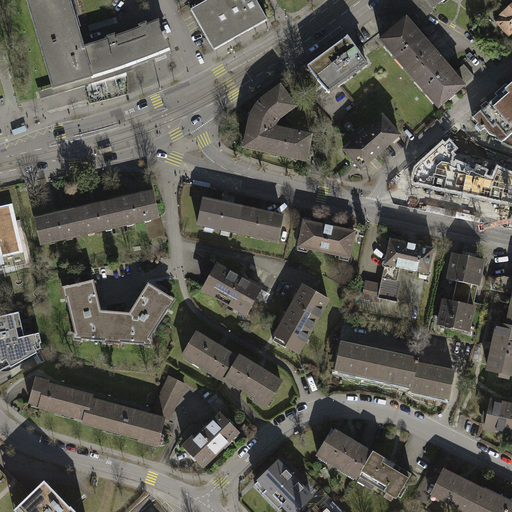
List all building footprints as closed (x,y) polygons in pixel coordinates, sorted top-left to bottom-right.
[(25,0),(51,87),(80,79),(81,82),(101,76),(124,69),(169,52),(163,40),(167,39),(164,33),(161,34),(156,22),(145,26),(144,23),(137,26),(138,29),(114,38),(112,34),(105,37),(106,40),(80,48),(66,0),(25,0)] [(205,0),(189,9),(212,51),(266,20),(254,0),(205,0)] [(392,0),(390,2),(375,16),(389,31),(405,18),(409,23),(433,8),(426,0),(392,0)] [(426,0),(433,8),(442,0),(426,0)] [(509,36),(511,33),(511,10),(509,8),(495,21),(509,36)] [(87,25),(86,25),(88,32),(116,23),(114,17),(87,25)] [(379,39),(408,74),(433,52),(409,23),(405,18),(389,31),(379,39)] [(304,68),(297,73),(313,90),(319,86),(326,93),(365,65),(357,54),(358,54),(346,37),(304,68)] [(452,74),(433,52),(408,74),(438,108),(463,86),(452,74)] [(463,64),(452,74),(463,86),(474,76),(463,64)] [(495,97),(472,118),(483,130),(486,128),(488,131),(488,133),(488,135),(498,138),(500,136),(504,141),(511,133),(511,83),(511,82),(506,87),(495,97)] [(243,147),(304,160),(311,137),(273,129),(275,122),(293,109),(279,85),(257,104),(251,116),(243,147)] [(344,150),(360,169),(398,135),(382,117),(344,150)] [(419,184),(472,195),(478,166),(461,162),(466,139),(447,135),(442,158),(425,155),(419,184)] [(511,174),(500,172),(494,198),(511,202),(511,174)] [(114,202),(119,226),(145,220),(158,217),(159,217),(153,192),(114,202)] [(198,224),(238,232),(243,208),(203,200),(198,224)] [(114,202),(75,210),(80,235),(119,226),(114,202)] [(0,264),(1,265),(0,260),(0,256),(20,252),(14,228),(9,206),(0,208),(0,264)] [(283,217),(243,208),(238,232),(277,241),(283,217)] [(41,244),(80,235),(75,210),(35,220),(41,244)] [(163,236),(158,217),(145,220),(150,239),(163,236)] [(304,221),(299,247),(349,258),(355,232),(304,221)] [(434,249),(391,240),(385,266),(400,269),(400,268),(428,274),(434,249)] [(483,260),(454,254),(449,280),(460,282),(472,285),(478,286),(483,260)] [(217,264),(204,288),(248,312),(261,289),(217,264)] [(385,266),(382,277),(397,281),(400,269),(385,266)] [(511,277),(506,276),(491,279),(489,289),(502,292),(501,291),(502,288),(504,288),(511,289),(511,305),(511,308),(511,317),(510,317),(507,327),(511,327),(511,277)] [(397,281),(382,277),(381,285),(367,282),(363,298),(378,301),(379,298),(393,301),(397,281)] [(115,312),(101,311),(93,281),(68,287),(70,297),(67,298),(76,335),(81,336),(81,339),(105,341),(106,338),(113,338),(115,312)] [(456,302),(444,299),(439,325),(468,332),(474,306),(468,304),(472,285),(460,282),(456,302)] [(145,341),(148,341),(168,308),(166,306),(171,298),(149,284),(130,313),(115,312),(113,338),(120,339),(120,342),(145,344),(145,341)] [(328,299),(304,286),(299,295),(301,296),(281,331),(279,330),(273,341),(286,348),(287,346),(296,352),(322,307),(323,308),(328,299)] [(0,362),(6,360),(10,366),(11,367),(37,353),(34,347),(41,343),(39,333),(24,337),(19,312),(0,316),(0,362)] [(498,324),(488,369),(511,374),(511,327),(507,327),(498,324)] [(227,379),(239,359),(238,359),(196,334),(183,355),(226,381),(227,379)] [(337,368),(374,376),(380,351),(342,343),(337,368)] [(417,359),(380,351),(374,376),(412,384),(417,361),(417,359)] [(238,359),(239,359),(227,379),(257,397),(255,400),(266,407),(281,382),(239,357),(238,359)] [(0,370),(10,366),(6,360),(0,362),(0,370)] [(419,361),(417,361),(412,384),(411,388),(448,396),(454,372),(418,364),(419,361)] [(185,384),(170,377),(155,409),(160,412),(171,414),(185,384)] [(39,407),(75,417),(82,393),(48,384),(48,381),(36,378),(30,402),(40,405),(39,407)] [(83,423),(122,433),(125,421),(126,421),(129,409),(91,399),(92,396),(82,393),(75,417),(84,419),(83,423)] [(511,404),(491,400),(485,428),(511,433),(511,404)] [(165,419),(129,409),(126,421),(125,421),(122,433),(140,438),(139,440),(157,445),(165,419)] [(184,446),(201,464),(209,457),(211,459),(238,432),(220,414),(195,439),(193,437),(184,446)] [(356,477),(358,475),(371,453),(335,431),(330,439),(328,437),(318,454),(356,477)] [(373,450),(371,453),(358,475),(396,498),(411,474),(373,450)] [(294,511),(312,496),(278,461),(259,480),(255,484),(263,493),(279,510),(279,509),(281,511),(294,511)] [(432,494),(468,511),(472,511),(483,489),(444,470),(432,494)] [(44,480),(18,506),(23,511),(76,511),(71,506),(70,507),(44,480)] [(511,511),(511,503),(483,489),(472,511),(511,511)]
